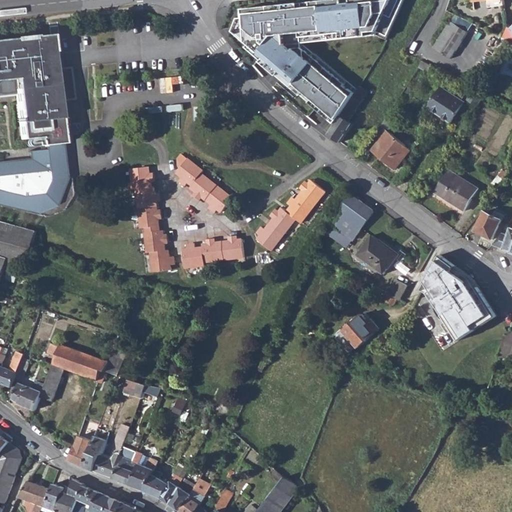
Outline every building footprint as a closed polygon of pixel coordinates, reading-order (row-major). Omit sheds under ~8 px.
[(321,0),(242,8),(234,32),(249,44),(246,47),(275,73),(297,91),(328,117),(336,123),(344,111),(359,88),(305,44),(381,38),(389,41),(407,0),(321,0)] [(450,23),(433,49),(450,59),(467,34),(450,23)] [(0,95),(17,94),(21,139),(26,139),(26,140),(25,141),(25,142),(25,143),(25,144),(25,145),(26,145),(26,146),(27,146),(28,146),(29,147),(39,145),(40,146),(45,146),(63,144),(60,103),(75,101),(70,66),(56,67),(56,63),(52,35),(0,40),(0,95)] [(359,88),(344,111),(352,117),(369,91),(364,88),(366,84),(363,82),(359,88)] [(442,87),(428,108),(452,123),(466,102),(442,87)] [(336,123),(328,134),(341,143),(356,120),(352,117),(344,111),(336,123)] [(389,114),(382,124),(389,130),(396,120),(389,114)] [(382,124),(377,133),(383,137),(389,130),(382,124)] [(389,130),(383,137),(374,149),(377,152),(397,168),(412,149),(405,143),(389,130)] [(408,139),(405,143),(412,149),(416,145),(408,139)] [(0,204),(36,213),(57,204),(67,179),(63,144),(45,146),(46,149),(30,150),(30,158),(0,161),(0,204)] [(177,165),(179,167),(174,173),(177,175),(180,177),(178,180),(184,185),(187,182),(191,185),(189,187),(193,191),(190,194),(197,199),(200,196),(211,205),(209,208),(215,212),(217,209),(221,212),(232,198),(200,173),(202,170),(194,164),(186,157),(183,155),(181,153),(177,157),(177,162),(177,165)] [(149,166),(131,168),(133,188),(136,188),(138,201),(141,229),(159,226),(158,219),(162,219),(161,211),(157,212),(156,201),(160,201),(159,192),(155,192),(155,190),(155,185),(152,185),(151,181),(154,180),(153,172),(150,172),(149,166)] [(451,169),(437,192),(445,197),(450,200),(465,210),(479,187),(451,169)] [(257,240),(272,251),(296,220),(301,223),(325,191),(311,181),(307,185),(304,183),(299,189),(302,192),(295,201),(292,198),(288,204),(291,207),(286,213),(281,209),(278,213),(275,210),(270,216),(273,219),(265,229),(262,227),(257,233),(260,236),(257,240)] [(352,238),(374,210),(351,191),(330,222),(335,226),(352,238)] [(485,211),(476,231),(494,239),(503,219),(485,211)] [(0,258),(16,263),(34,246),(38,232),(36,231),(21,226),(0,220),(0,258)] [(331,230),(335,226),(330,222),(326,227),(331,230)] [(503,231),(493,244),(511,250),(511,226),(509,234),(503,231)] [(163,231),(146,233),(148,253),(151,253),(153,272),(172,270),(171,265),(175,265),(174,257),(170,257),(169,250),(165,251),(165,243),(169,243),(168,235),(164,236),(163,231)] [(183,250),(186,268),(205,266),(205,263),(244,258),(242,245),(242,240),(237,240),(236,236),(228,237),(228,241),(215,243),(215,239),(207,240),(207,244),(202,244),(203,248),(195,248),(194,245),(187,246),(187,250),(183,250)] [(359,254),(384,273),(398,254),(373,236),(359,254)] [(472,277),(441,252),(423,287),(429,291),(459,338),(498,314),(472,277)] [(0,258),(0,287),(3,279),(7,265),(12,267),(16,263),(0,258)] [(10,274),(7,280),(14,282),(15,276),(10,274)] [(387,293),(399,299),(407,284),(395,278),(387,293)] [(362,313),(343,329),(358,345),(379,327),(370,317),(367,319),(362,313)] [(499,354),(509,357),(510,354),(511,353),(511,329),(509,331),(506,332),(499,354)] [(48,354),(57,357),(62,345),(58,344),(57,346),(51,344),(48,354)] [(111,362),(107,372),(119,375),(129,348),(118,344),(111,362)] [(46,388),(46,389),(57,393),(66,369),(99,381),(103,372),(107,372),(111,362),(62,345),(57,357),(51,375),(46,388)] [(0,360),(0,384),(12,391),(15,382),(18,373),(24,358),(26,354),(20,352),(12,370),(3,367),(10,349),(5,347),(2,356),(0,360)] [(24,358),(18,373),(25,376),(31,364),(27,362),(28,360),(24,358)] [(40,385),(46,388),(51,375),(43,372),(42,376),(40,385)] [(131,378),(127,391),(144,397),(147,389),(148,384),(131,378)] [(12,391),(9,396),(14,398),(19,383),(15,382),(12,391)] [(19,383),(14,398),(14,400),(21,404),(37,410),(44,392),(28,386),(27,386),(19,383)] [(101,453),(95,471),(115,478),(121,464),(125,455),(122,454),(127,441),(132,429),(123,426),(116,445),(119,446),(115,458),(104,454),(101,453)] [(0,434),(0,458),(10,442),(0,434)] [(76,446),(71,459),(86,467),(96,440),(90,438),(86,448),(83,447),(87,436),(84,435),(80,434),(76,446)] [(96,440),(86,467),(91,469),(95,471),(101,453),(104,454),(106,453),(111,439),(101,436),(98,435),(96,440)] [(127,441),(122,454),(125,455),(127,456),(132,442),(127,441)] [(0,458),(0,468),(17,474),(18,471),(23,458),(20,449),(15,445),(10,442),(0,458)] [(141,464),(133,485),(147,491),(156,470),(161,460),(153,456),(148,465),(142,462),(145,453),(140,450),(134,461),(141,464)] [(164,459),(162,464),(166,466),(165,468),(173,472),(176,464),(164,459)] [(121,464),(115,478),(133,485),(141,464),(134,461),(131,468),(126,466),(121,464)] [(273,472),(282,480),(286,475),(277,467),(273,472)] [(0,468),(0,500),(6,503),(17,474),(0,468)] [(156,470),(147,491),(162,497),(164,498),(179,473),(175,471),(170,480),(163,477),(165,472),(160,469),(156,470)] [(193,493),(182,510),(184,511),(197,511),(201,504),(206,494),(213,482),(217,472),(214,470),(203,491),(197,487),(193,493)] [(179,473),(164,498),(173,504),(186,477),(179,473)] [(279,511),(300,485),(295,480),(286,475),(282,480),(274,491),(260,509),(257,511),(279,511)] [(186,477),(173,504),(182,510),(193,493),(186,488),(192,480),(186,477)] [(64,492),(56,511),(60,511),(61,511),(62,511),(74,511),(79,498),(84,485),(85,483),(75,478),(69,494),(64,492)] [(29,480),(19,496),(29,500),(27,504),(29,511),(40,511),(44,505),(52,489),(29,480)] [(192,480),(186,488),(193,493),(197,487),(199,484),(192,480)] [(52,489),(44,505),(40,511),(56,511),(64,492),(65,488),(54,484),(52,489)] [(83,507),(86,509),(92,511),(100,492),(84,485),(79,498),(85,501),(83,507)] [(223,511),(236,492),(228,488),(219,502),(219,508),(221,510),(218,511),(223,511)] [(100,492),(92,511),(95,511),(120,511),(124,503),(100,492)] [(85,501),(79,498),(74,511),(85,511),(86,509),(83,507),(85,501)] [(124,503),(120,511),(135,511),(138,509),(127,504),(124,503)] [(247,511),(257,511),(260,509),(252,503),(247,511)]
